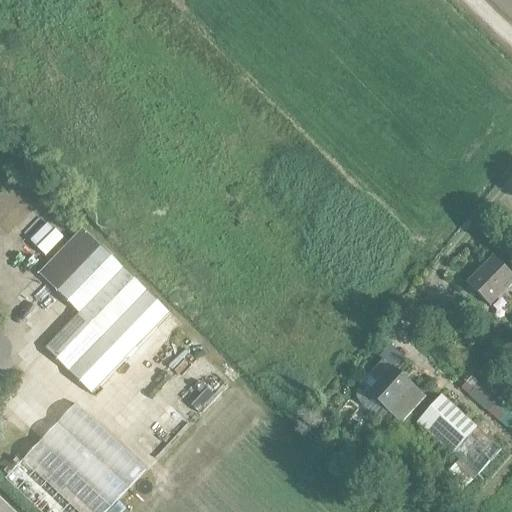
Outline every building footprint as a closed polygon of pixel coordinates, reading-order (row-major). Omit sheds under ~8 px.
[(49,218),(32,237),(47,251),(65,233),(49,218)] [(84,230),(40,275),(58,292),(80,314),(46,350),(69,372),(93,395),(171,315),(102,248),(84,230)] [(492,310),(511,290),(511,276),(496,260),(469,287),(492,310)] [(392,368),(369,394),(392,415),(401,423),(424,396),(392,368)] [(463,386),(494,415),(504,404),(474,375),(463,386)] [(501,449),(451,404),(442,396),(420,421),(479,474),(501,449)] [(107,511),(148,467),(76,401),(6,478),(43,511),(107,511)]
